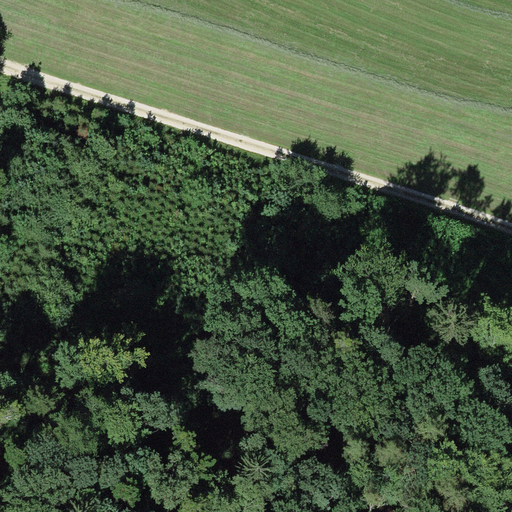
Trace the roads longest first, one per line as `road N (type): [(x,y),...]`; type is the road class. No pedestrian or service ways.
road 1 (track): [(0,66),(511,231)]
road 2 (track): [(0,377),(403,306),(511,301)]
